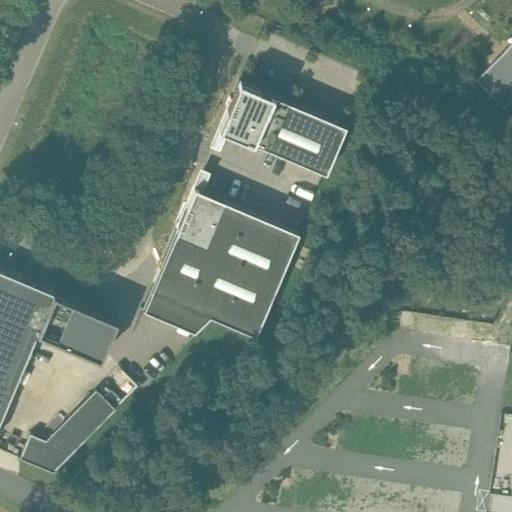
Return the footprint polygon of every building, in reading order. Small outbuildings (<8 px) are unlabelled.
[(511,93),(511,42),(477,79),(503,104),(511,93)] [(239,76),(227,105),(219,124),(325,169),(345,121),(239,76)] [(161,261),(142,305),(193,326),(209,311),(255,330),(298,228),(194,183),(185,203),(161,261)] [(102,335),(112,313),(0,265),(0,414),(37,328),(100,354),(107,337),(102,335)] [(117,370),(104,390),(116,398),(129,378),(117,370)] [(72,448),(29,430),(19,455),(52,468),(72,448)]
